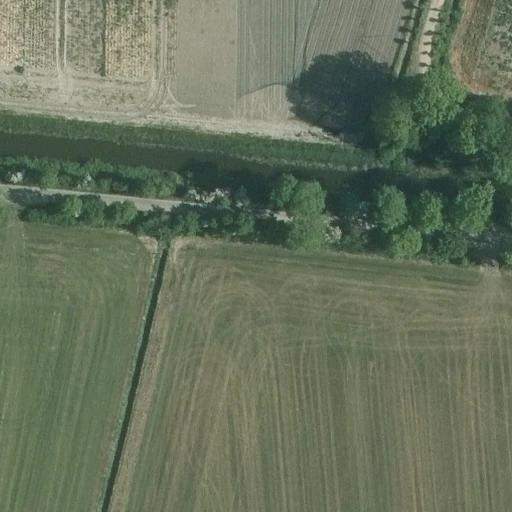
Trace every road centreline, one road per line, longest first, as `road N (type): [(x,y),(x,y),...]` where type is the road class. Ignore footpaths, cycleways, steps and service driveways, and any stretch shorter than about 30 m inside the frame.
road 1 (unclassified): [(511,240),(0,191)]
road 2 (track): [(438,0),(426,61),(430,84),(452,111),(511,127)]
